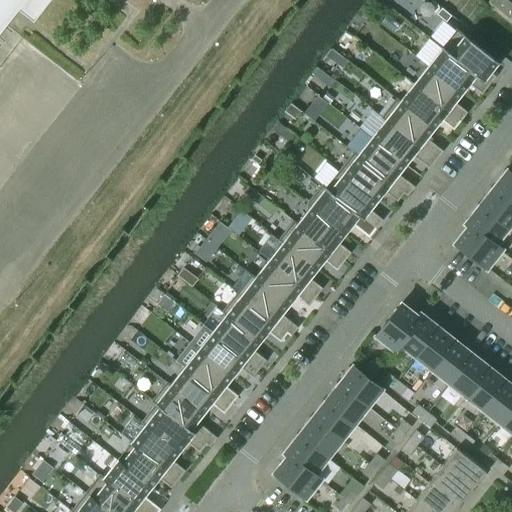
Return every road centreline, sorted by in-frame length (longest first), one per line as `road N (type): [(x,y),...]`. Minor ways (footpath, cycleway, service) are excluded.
road 1 (residential): [(224,486),(407,253)]
road 2 (residential): [(407,253),(511,117)]
road 3 (residential): [(407,253),(511,336)]
